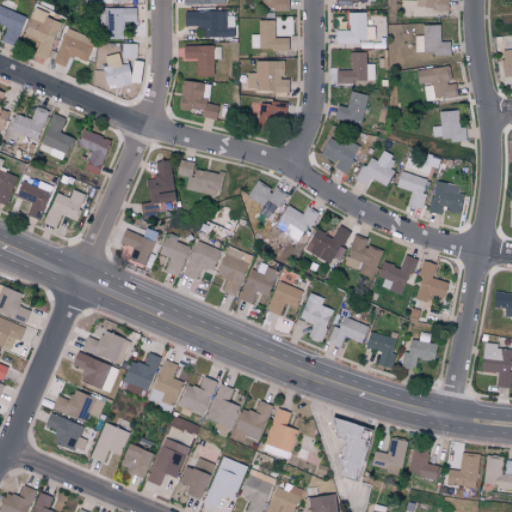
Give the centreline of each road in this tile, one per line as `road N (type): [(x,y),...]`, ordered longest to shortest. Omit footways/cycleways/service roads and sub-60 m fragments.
road 1 (residential): [(0,68),(127,122),(265,157),(410,233),(511,254)]
road 2 (tertiary): [(0,238),(381,394),(452,416),(511,423)]
road 3 (residential): [(452,416),(496,177),(475,0)]
road 4 (residential): [(83,272),(159,97),(161,0)]
road 5 (residential): [(83,272),(21,449),(0,480)]
road 6 (residential): [(290,168),(317,100),(316,0)]
road 7 (residential): [(21,449),(161,511)]
